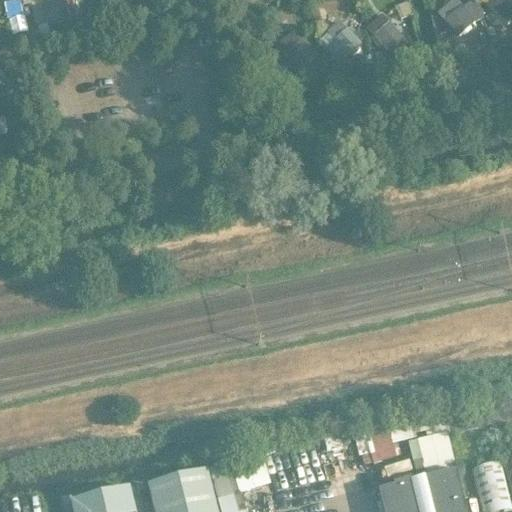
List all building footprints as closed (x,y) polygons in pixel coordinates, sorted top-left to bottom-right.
[(511,22),(511,12),(501,0),(495,0),(486,8),(504,29),(511,22)] [(474,24),(453,1),(438,16),(458,39),(474,24)] [(71,24),(66,3),(33,11),(37,28),(48,25),(49,29),(71,24)] [(410,51),(381,19),(365,32),(385,55),(388,52),(397,62),(410,51)] [(360,47),(338,24),(326,35),(333,43),(324,51),(333,60),(338,56),(344,62),(360,47)] [(315,59),(303,42),(298,45),(291,36),(277,46),(290,64),(286,67),(292,75),(315,59)] [(406,458),(398,426),(388,428),(387,426),(363,432),(363,433),(353,436),(359,460),(361,459),(363,469),(406,458)] [(260,456),(230,464),(238,495),(269,486),(260,456)] [(511,499),(511,461),(503,463),(511,499)] [(481,511),(508,511),(511,511),(511,508),(501,464),(472,471),(481,511)] [(214,511),(205,474),(148,489),(154,511),(214,511)] [(465,511),(456,474),(378,494),(382,511),(465,511)] [(134,511),(129,492),(71,506),(72,511),(134,511)]
